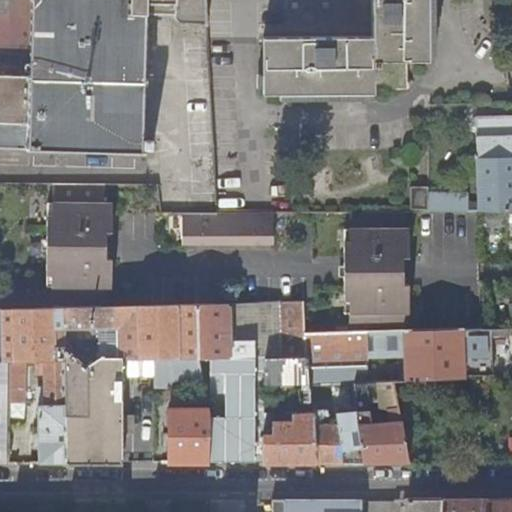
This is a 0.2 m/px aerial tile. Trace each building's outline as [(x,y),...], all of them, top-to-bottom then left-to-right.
[(180,22),(207,23),(205,0),(0,0),(0,53),(32,55),(31,77),(0,75),(0,146),(145,151),(146,13),(174,14),(175,16),(175,18),(176,19),(177,20),(178,21),(180,22)] [(429,0),(373,0),(373,1),(374,36),(263,37),(264,93),(374,92),(374,60),(430,60),(429,4),(429,0)] [(511,9),(511,8),(478,6),(478,40),(511,39),(511,9)] [(511,114),(477,116),(480,210),(510,210),(511,210),(511,114)] [(106,202),(106,183),(54,183),(54,214),(49,215),(49,274),(54,273),(54,308),(105,306),(106,286),(114,287),(114,259),(86,258),(86,231),(114,231),(114,203),(106,202)] [(412,186),(411,210),(429,210),(429,194),(430,187),(412,186)] [(468,196),(429,194),(429,210),(468,210),(468,196)] [(218,196),(161,197),(162,211),(184,211),(219,211),(218,196)] [(346,258),(404,257),(412,257),(411,229),(408,229),(408,210),(351,211),(352,243),(346,243),(346,258)] [(275,243),(275,211),(219,211),(184,211),(184,242),(275,243)] [(347,286),(404,285),(404,257),(346,258),(347,286)] [(347,302),(304,303),(305,334),(354,332),(367,331),(404,330),(413,330),(412,285),(404,285),(347,286),(347,302)] [(0,360),(9,360),(64,359),(67,462),(122,462),(122,376),(122,357),(152,357),(197,356),(231,356),(230,335),(253,334),(253,356),(265,355),(305,355),(305,334),(304,303),(304,301),(105,306),(54,308),(0,309),(0,360)] [(511,326),(482,328),(413,330),(404,330),(406,379),(467,376),(472,376),(494,376),(493,352),(511,351),(511,326)] [(367,359),(309,361),(311,385),(333,384),(355,382),(369,382),(380,381),(394,380),(406,379),(404,330),(367,331),(367,359)] [(367,331),(354,332),(305,334),(309,355),(309,361),(367,359),(367,331)] [(230,335),(231,356),(253,356),(253,334),(230,335)] [(511,351),(493,352),(494,376),(511,375),(511,351)] [(300,403),(335,400),(334,392),(333,384),(311,385),(309,361),(309,355),(305,355),(265,355),(265,382),(281,381),(282,386),(293,386),(293,381),(304,380),(304,388),(299,388),(300,403)] [(198,394),(205,394),(197,356),(152,357),(153,371),(154,374),(154,386),(165,386),(165,381),(195,380),(198,394)] [(152,357),(122,357),(122,376),(154,374),(153,371),(152,357)] [(46,404),(39,404),(40,462),(67,462),(64,359),(9,360),(9,389),(26,389),(26,366),(46,366),(46,387),(46,404)] [(0,462),(9,462),(9,403),(9,389),(9,360),(0,360),(0,462)] [(210,417),(209,462),(256,461),(255,372),(227,372),(225,416),(210,417)] [(394,380),(380,381),(369,382),(355,382),(356,390),(360,424),(364,461),(408,461),(394,380)] [(334,392),(356,390),(355,382),(333,384),(334,392)] [(26,389),(9,389),(9,403),(26,403),(26,389)] [(343,399),(335,400),(338,419),(344,462),(364,461),(360,424),(350,425),(347,404),(343,404),(343,399)] [(170,407),(170,462),(209,462),(210,417),(208,407),(183,407),(183,402),(174,402),(174,407),(170,407)] [(313,410),(313,412),(317,461),(344,462),(338,419),(323,419),(326,414),(329,414),(329,409),(313,410)] [(264,434),(264,461),(317,461),(313,412),(293,413),(294,421),(274,422),(274,434),(264,434)] [(284,511),(285,500),(273,499),(273,511),(284,511)] [(362,511),(363,499),(315,499),(285,500),(284,511),(362,511)] [(407,511),(443,511),(444,499),(408,499),(407,511)] [(443,511),(487,511),(487,499),(444,499),(443,511)] [(487,511),(511,511),(511,499),(487,499),(487,511)]
